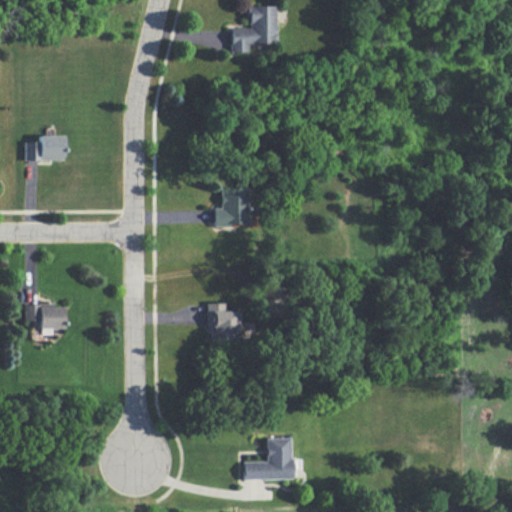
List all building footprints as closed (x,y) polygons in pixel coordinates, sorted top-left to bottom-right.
[(272,5),(245,5),(245,28),(227,28),(227,52),(247,52),(247,42),(273,42),(272,5)] [(60,134),(36,135),(36,141),(22,141),(22,160),(61,159),(60,134)] [(245,187),(218,186),(218,208),(211,207),(211,225),(245,225),(245,187)] [(235,341),(236,310),(223,310),(223,302),(204,302),(204,332),(208,332),(207,341),(235,341)] [(23,320),(39,320),(39,334),(51,334),(51,329),(62,329),(62,304),(23,304),(23,320)] [(289,478),(288,437),(263,438),(264,461),(240,461),(240,479),(289,478)]
